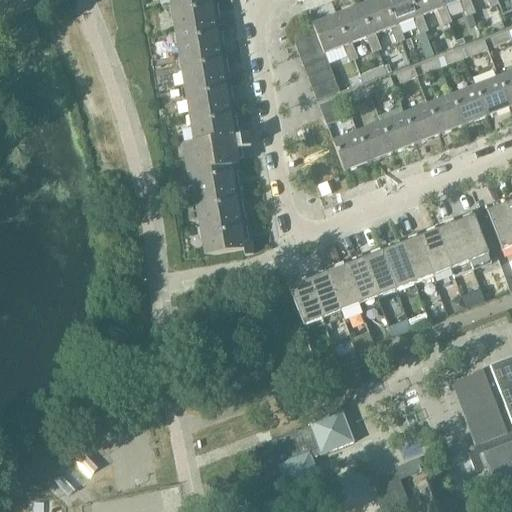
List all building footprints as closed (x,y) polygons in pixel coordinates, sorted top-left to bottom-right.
[(180,63),(183,63),(184,74),(181,74),(184,91),(187,90),(189,101),(186,102),(189,119),(192,118),(194,129),(191,129),(193,145),(182,147),(187,176),(193,175),(195,186),(192,186),(195,203),(198,202),(200,213),(197,214),(199,231),(202,230),(204,241),(201,241),(204,258),(243,252),(244,258),(253,256),(251,244),(243,245),(241,230),(248,229),(246,216),(238,218),(236,202),(244,201),(242,188),(234,190),(231,175),(239,173),(237,161),(224,163),(222,154),(250,149),(248,135),(233,138),(229,114),(237,113),(236,104),(228,106),(225,91),(233,89),(231,76),(223,78),(221,63),(229,62),(227,49),(219,51),(216,35),(224,33),(222,21),(214,23),(212,8),(219,6),(218,0),(169,0),(170,8),(173,8),(175,18),(172,19),(175,36),(178,35),(180,46),(177,46),(180,63)] [(384,0),(382,0),(360,9),(371,36),(375,35),(389,29),(396,46),(404,42),(398,26),(395,27),(384,0)] [(384,0),(395,27),(398,26),(413,20),(419,37),(428,33),(422,17),(418,18),(411,0),(384,0)] [(438,0),(411,0),(418,18),(422,17),(436,11),(443,28),(451,24),(445,8),(442,9),(438,0)] [(465,0),(438,0),(442,9),(445,8),(460,2),(466,18),(475,15),(469,0),(465,0)] [(465,0),(486,0),(490,9),(498,6),(496,0),(465,0)] [(360,9),(337,18),(348,46),(351,44),(366,39),(372,55),(381,52),(375,35),(371,36),(360,9)] [(348,46),(337,18),(313,27),(316,37),(321,48),(323,55),(324,55),(343,48),(349,64),(357,61),(351,44),(348,46)] [(490,41),(493,49),(511,43),(507,34),(490,41)] [(321,48),(316,37),(295,45),(299,57),(321,48)] [(466,50),(470,59),(487,52),(484,43),(466,50)] [(323,55),(321,48),(299,57),(303,68),(325,59),(324,55),(323,55)] [(443,59),(446,68),(464,61),(460,52),(443,59)] [(308,79),(330,71),(325,59),(303,68),(308,79)] [(420,68),(423,77),(440,70),(437,61),(420,68)] [(334,81),(330,71),(308,79),(312,90),(334,81)] [(396,77),(399,86),(417,79),(413,71),(396,77)] [(511,74),(498,80),(509,110),(511,108),(511,74)] [(373,87),(376,95),(393,89),(390,80),(373,87)] [(498,80),(474,89),(486,119),(509,110),(498,80)] [(339,93),(334,81),(312,90),(316,101),(339,93)] [(349,96),(352,104),(370,98),(366,89),(349,96)] [(486,119),(474,89),(451,98),(462,128),(486,119)] [(462,128),(451,98),(427,108),(439,137),(462,128)] [(346,110),(341,99),(319,108),(323,119),(340,112),(340,113),(346,110)] [(427,108),(404,117),(415,146),(439,137),(427,108)] [(323,119),(326,128),(343,121),(340,113),(323,119)] [(404,117),(380,126),(392,155),(415,146),(404,117)] [(380,126),(357,135),(368,164),(392,155),(380,126)] [(368,164),(357,135),(333,144),(344,174),(368,164)] [(511,198),(503,202),(511,224),(511,198)] [(511,248),(511,224),(503,202),(484,209),(501,253),(511,248)] [(488,258),(471,214),(452,222),(469,265),(488,258)] [(469,265),(452,222),(434,229),(451,272),(469,265)] [(434,229),(416,236),(433,279),(451,272),(434,229)] [(397,243),(414,287),(433,279),(416,236),(397,243)] [(414,287),(396,244),(379,250),(396,294),(414,287)] [(396,294),(379,250),(360,257),(377,301),(396,294)] [(360,257),(342,264),(359,308),(377,301),(360,257)] [(342,264),(324,272),(341,315),(359,308),(342,264)] [(305,279),(322,322),(341,315),(324,272),(305,279)] [(322,322),(305,279),(286,286),(303,329),(322,322)] [(511,361),(489,370),(491,374),(483,377),(482,373),(451,385),(475,447),(466,451),(473,471),(483,467),(491,488),(511,480),(511,361)] [(241,455),(260,505),(243,511),(282,511),(280,505),(322,488),(312,461),(354,445),(341,410),(307,424),(309,429),(241,455)] [(396,475),(370,485),(380,511),(410,511),(399,482),(396,475)] [(414,491),(422,511),(446,511),(436,483),(414,491)]
